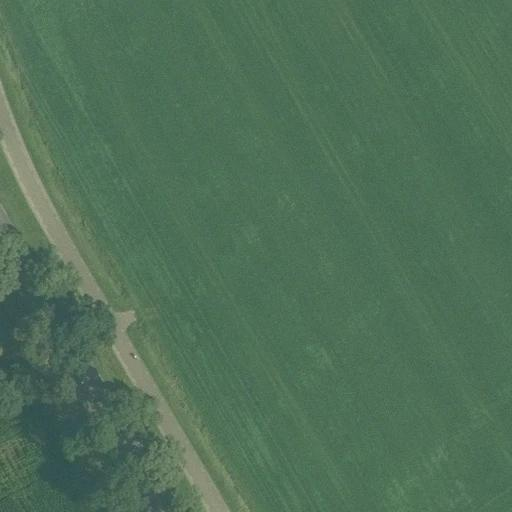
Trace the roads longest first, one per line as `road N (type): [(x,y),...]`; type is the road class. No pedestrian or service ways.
road 1 (unclassified): [(215,511),(48,219),(0,101)]
road 2 (primary): [(161,511),(0,231)]
